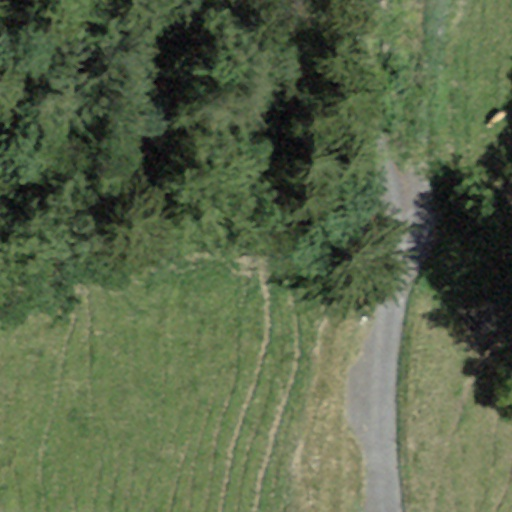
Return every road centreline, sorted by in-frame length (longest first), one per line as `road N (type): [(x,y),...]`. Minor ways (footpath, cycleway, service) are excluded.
road 1 (track): [(407,245),(384,373),(390,511)]
road 2 (track): [(407,245),(385,179),(354,0)]
